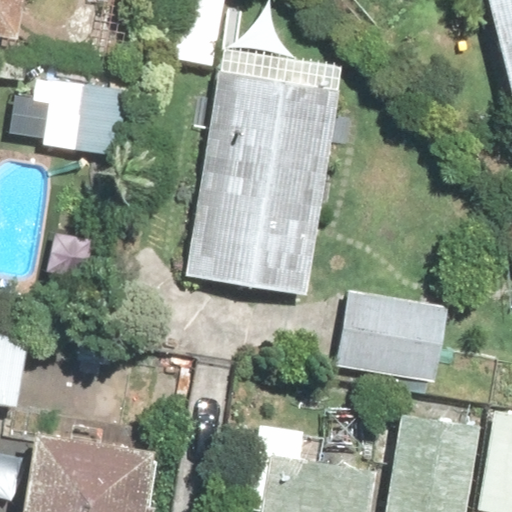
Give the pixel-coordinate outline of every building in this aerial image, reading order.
[(511,0),(469,0),(504,126),(511,123),(511,0)] [(334,56),(209,40),(179,270),(304,286),(334,56)] [(127,82),(66,76),(59,141),(120,147),(127,82)] [(45,92),(0,87),(0,152),(38,157),(45,92)] [(443,300),(339,283),(327,358),(431,375),(443,300)] [(10,321),(0,319),(0,393),(2,394),(10,321)] [(511,402),(482,399),(472,506),(511,509),(511,402)] [(451,511),(462,415),(383,406),(370,511),(451,511)] [(226,502),(236,504),(234,511),(354,511),(361,458),(315,452),(318,425),(237,415),(226,502)] [(161,511),(169,443),(9,425),(0,505),(0,511),(161,511)]
